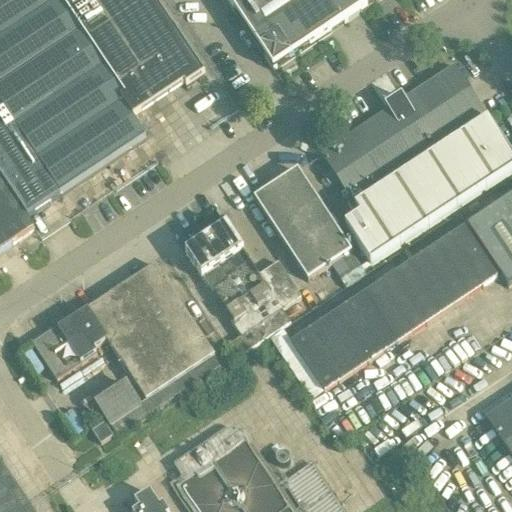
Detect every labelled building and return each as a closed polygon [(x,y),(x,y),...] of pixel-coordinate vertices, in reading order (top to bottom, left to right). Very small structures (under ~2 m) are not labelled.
[(0,181),(26,221),(145,142),(50,0),(25,0),(0,17),(0,181)] [(0,0),(0,17),(25,0),(0,0)] [(203,80),(149,0),(50,0),(121,106),(173,71),(186,91),(203,80)] [(345,25),(328,0),(224,0),(271,74),(345,25)] [(329,0),(345,24),(382,0),(329,0)] [(453,71),(321,158),(354,208),(486,121),(453,71)] [(511,175),(511,160),(488,123),(354,211),(360,219),(345,229),(371,268),(511,175)] [(350,255),(297,174),(253,202),(307,284),(350,255)] [(0,254),(33,232),(26,221),(0,181),(0,254)] [(508,290),(511,286),(511,198),(467,229),(508,290)] [(241,340),(300,301),(277,266),(259,278),(226,229),(185,256),(241,340)] [(324,395),(497,281),(463,231),(291,345),(324,395)] [(95,307),(92,309),(93,311),(152,400),(216,357),(157,268),(155,265),(95,307)] [(96,358),(96,357),(93,353),(105,344),(109,342),(90,313),(88,314),(88,313),(68,326),(66,323),(31,347),(56,385),(96,358)] [(511,404),(485,422),(511,462),(511,404)] [(100,446),(112,439),(104,427),(92,434),(100,446)] [(233,432),(167,474),(190,511),(337,511),(315,477),(277,502),(233,432)] [(0,511),(28,511),(0,469),(0,511)] [(160,511),(149,495),(135,505),(139,511),(138,511),(160,511)]
